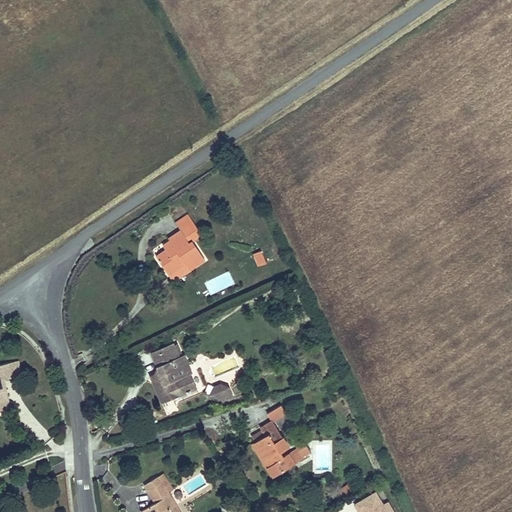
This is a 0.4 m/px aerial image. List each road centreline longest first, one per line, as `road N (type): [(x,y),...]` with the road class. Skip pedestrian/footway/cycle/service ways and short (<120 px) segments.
road 1 (unclassified): [(434,0),(90,231),(28,283)]
road 2 (unknown): [(263,405),(80,454),(0,494)]
road 3 (residential): [(28,283),(73,396),(87,511)]
